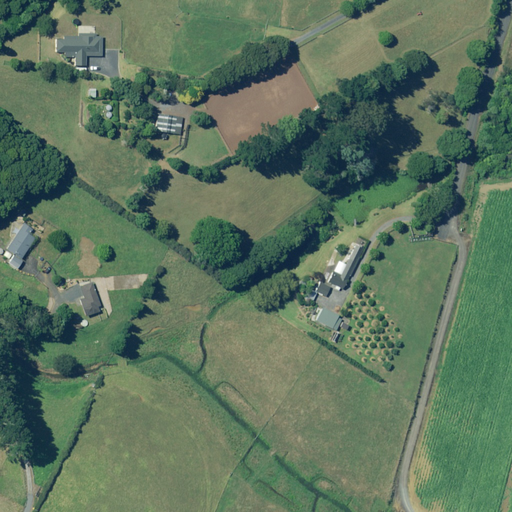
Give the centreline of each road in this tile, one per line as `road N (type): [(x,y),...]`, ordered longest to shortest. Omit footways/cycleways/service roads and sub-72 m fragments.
road 1 (unclassified): [(506,0),(444,228)]
road 2 (unknown): [(0,389),(30,472),(25,511)]
road 3 (unknown): [(27,259),(51,276),(58,299),(46,315),(0,326)]
